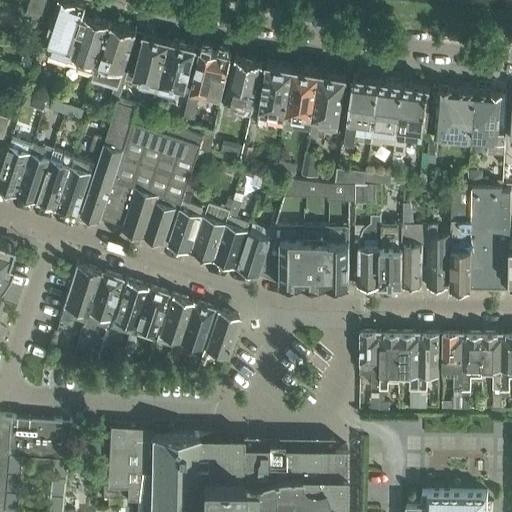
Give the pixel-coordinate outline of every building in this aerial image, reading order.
[(34,0),(30,13),(48,18),(53,0),(34,0)] [(68,60),(71,52),(86,4),(74,0),(57,0),(46,36),(42,35),(32,65),(40,67),(49,40),(58,42),(54,55),(68,60)] [(80,65),(95,70),(110,22),(87,15),(75,54),(71,52),(68,60),(80,64),(80,65)] [(136,30),(110,22),(95,70),(121,78),(136,30)] [(144,31),(134,73),(128,72),(125,79),(158,87),(160,80),(171,37),(144,31)] [(197,44),(171,37),(160,80),(187,87),(197,44)] [(221,96),(221,94),(222,94),(233,52),(201,44),(191,87),(188,98),(195,100),(198,88),(208,91),(207,93),(210,95),(218,97),(221,96)] [(251,112),(254,100),(264,59),(235,52),(222,105),(251,112)] [(268,117),(286,120),(295,64),(267,60),(257,124),(266,126),(268,117)] [(295,64),(286,120),(284,129),(292,130),(294,119),(311,122),(320,68),(295,64)] [(310,134),(325,136),(327,125),(338,127),(339,118),(340,118),(347,73),(320,68),(311,122),(310,134)] [(359,118),(373,120),(378,77),(354,74),(346,136),(356,137),(359,118)] [(404,80),(378,77),(373,120),(367,159),(378,160),(379,151),(382,151),(385,130),(397,132),(404,80)] [(402,154),(405,155),(407,139),(406,139),(406,133),(423,136),(430,84),(404,80),(397,132),(391,177),(402,179),(404,160),(402,157),(402,154)] [(115,82),(111,94),(119,97),(123,84),(115,82)] [(471,139),(476,89),(452,87),(452,86),(439,85),(434,135),(471,139)] [(71,91),(62,88),(59,97),(68,100),(71,91)] [(491,90),(476,89),(471,139),(506,142),(506,130),(499,129),(503,91),(491,90)] [(44,108),(45,105),(79,116),(81,109),(48,97),(46,102),(36,99),(34,104),(44,108)] [(179,207),(180,205),(199,148),(209,151),(214,128),(206,125),(201,141),(134,118),(138,105),(118,99),(81,212),(100,218),(164,240),(176,206),(179,207)] [(0,131),(5,133),(11,116),(0,112),(0,131)] [(218,112),(215,124),(221,126),(224,113),(218,112)] [(0,173),(0,185),(17,191),(33,141),(13,134),(0,173)] [(33,141),(17,191),(37,197),(53,147),(54,145),(47,143),(46,145),(33,141)] [(248,164),(253,146),(244,144),(240,161),(248,164)] [(37,197),(58,204),(74,154),(53,147),(37,197)] [(317,154),(307,152),(303,173),(314,175),(317,154)] [(94,161),(74,154),(58,204),(78,211),(93,166),(94,161)] [(336,181),(364,182),(366,169),(338,166),(336,181)] [(290,178),(285,195),(327,195),(327,199),(350,199),(354,199),(354,182),(330,182),(290,178)] [(472,183),(472,230),(471,283),(508,284),(509,236),(509,197),(500,197),(500,183),(472,183)] [(214,257),(235,264),(250,220),(237,216),(242,201),(229,196),(226,206),(231,207),(230,208),(214,257)] [(209,201),(205,213),(193,250),(214,257),(230,208),(209,201)] [(253,222),(250,229),(238,265),(259,273),(262,265),(276,223),(282,203),(277,202),(269,227),(253,222)] [(404,202),(404,220),(403,282),(423,282),(423,243),(429,243),(429,221),(414,220),(410,202),(404,202)] [(180,205),(179,207),(168,241),(189,249),(202,212),(180,205)] [(359,245),(359,282),(381,282),(382,220),(382,216),(373,216),(373,223),(362,236),(362,245),(359,245)] [(404,220),(382,220),(381,282),(403,282),(404,220)] [(429,221),(429,243),(428,282),(428,283),(448,283),(449,231),(438,231),(438,221),(429,221)] [(349,281),(349,227),(349,224),(276,223),(262,265),(259,273),(277,279),(277,280),(349,281)] [(452,283),(471,283),(472,230),(463,229),(463,245),(452,245),(452,283)] [(0,294),(12,258),(7,256),(13,239),(0,235),(0,294)] [(84,319),(100,269),(78,261),(59,318),(71,322),(73,316),(84,319)] [(106,323),(122,276),(100,269),(84,319),(76,342),(86,345),(89,333),(86,332),(89,323),(94,325),(96,320),(106,323)] [(110,325),(131,332),(147,284),(126,277),(110,325)] [(155,330),(168,291),(147,284),(131,332),(137,334),(140,326),(155,330)] [(163,366),(169,366),(191,299),(171,292),(158,332),(172,336),(163,366)] [(213,306),(191,299),(169,366),(175,366),(184,340),(200,345),(213,306)] [(239,314),(217,307),(201,355),(207,357),(210,349),(226,354),(239,314)] [(373,387),(380,387),(381,330),(360,330),(360,372),(373,372),(373,387)] [(381,330),(380,387),(380,394),(387,394),(388,387),(388,376),(400,377),(401,330),(381,330)] [(420,387),(420,330),(401,330),(400,377),(412,377),(412,387),(420,387)] [(440,331),(420,330),(420,387),(428,387),(428,373),(439,373),(440,331)] [(455,409),(463,409),(464,331),(443,331),(443,373),(455,373),(455,409)] [(483,331),(464,331),(463,409),(471,409),(471,373),(482,373),(483,331)] [(503,331),(483,331),(482,373),(494,374),(494,388),(502,388),(503,331)] [(511,331),(503,331),(502,388),(511,388),(511,374),(511,331)] [(121,363),(121,361),(125,350),(117,347),(112,362),(121,363)] [(400,413),(400,408),(400,404),(380,403),(380,413),(400,413)] [(0,511),(61,511),(71,419),(10,414),(10,413),(0,412),(0,511)] [(511,417),(495,417),(496,454),(498,454),(498,466),(511,465),(511,417)] [(346,511),(347,444),(334,444),(334,435),(250,434),(199,433),(199,432),(153,432),(153,426),(138,425),(138,424),(110,423),(107,484),(128,484),(128,496),(138,497),(136,511),(346,511)] [(128,484),(107,484),(103,484),(103,496),(128,496),(128,484)] [(487,511),(488,489),(421,488),(421,500),(407,499),(407,511),(487,511)]
